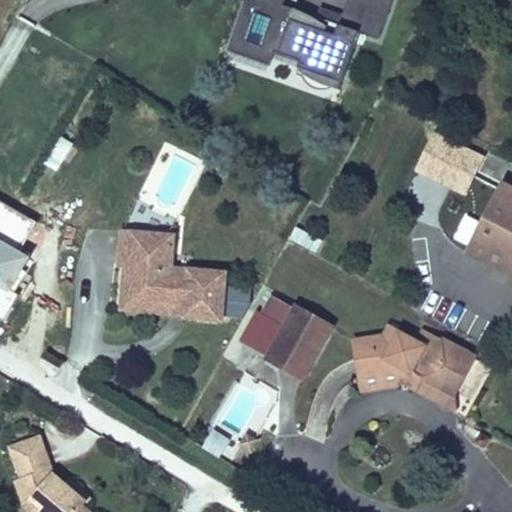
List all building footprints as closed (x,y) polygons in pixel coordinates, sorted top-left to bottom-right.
[(343,83),(361,32),(379,38),(392,0),(344,0),(340,13),(317,5),(314,14),(291,6),(293,0),(244,0),(227,51),(270,66),(275,51),(303,61),(301,69),(343,83)] [(511,189),(500,183),(463,257),(511,282),(511,189)] [(222,325),(226,272),(172,268),(174,235),(117,231),(114,270),(120,270),(135,271),(132,300),(180,303),(179,318),(179,322),(222,325)] [(179,318),(180,303),(132,300),(135,271),(120,270),(117,314),(179,318)] [(227,320),(246,321),(248,291),(229,289),(227,320)] [(282,326),(292,309),(270,296),(259,313),(274,321),(282,326)] [(332,328),(293,306),(292,309),(282,326),(262,361),(301,383),(332,328)] [(261,346),(274,321),(259,313),(256,313),(243,337),(261,346)] [(350,340),(356,383),(407,378),(455,402),(476,357),(441,338),(440,341),(421,330),(414,342),(386,326),(381,336),(350,340)] [(407,378),(356,383),(359,394),(408,389),(409,391),(455,415),(455,402),(407,378)] [(213,432),(202,451),(220,461),(231,443),(213,432)] [(244,434),(237,447),(250,455),(258,442),(244,434)] [(91,511),(84,505),(87,501),(79,494),(82,490),(68,478),(65,482),(52,471),(38,436),(6,447),(17,478),(11,480),(21,506),(29,497),(42,509),(39,511),(91,511)] [(87,501),(90,497),(82,490),(79,494),(87,501)] [(39,511),(42,509),(29,497),(21,506),(16,511),(39,511)]
